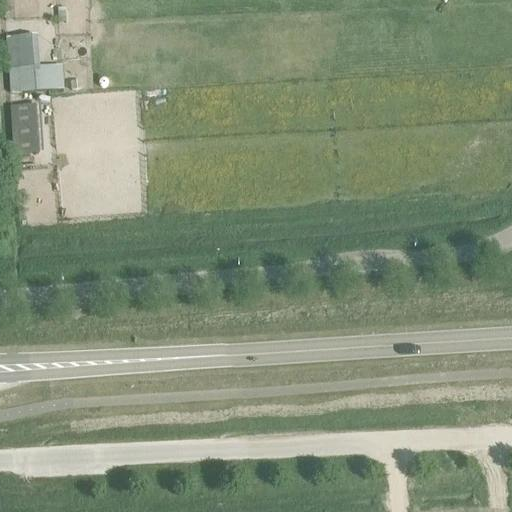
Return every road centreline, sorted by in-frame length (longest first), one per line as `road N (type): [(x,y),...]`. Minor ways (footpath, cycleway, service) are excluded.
road 1 (unclassified): [(0,295),(486,250),(511,237)]
road 2 (tertiary): [(0,369),(511,337)]
road 3 (residential): [(398,511),(394,439),(0,459)]
